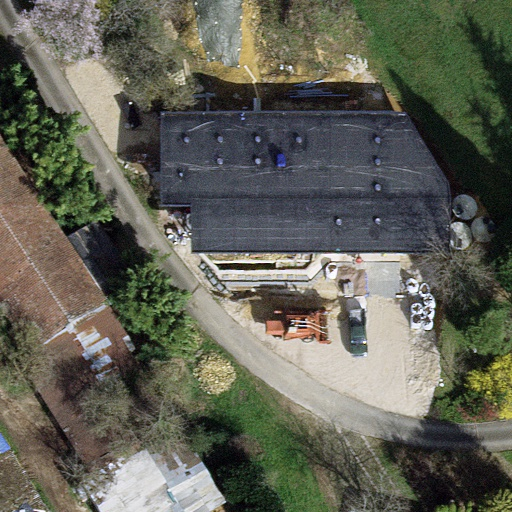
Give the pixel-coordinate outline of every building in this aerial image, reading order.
[(216,272),(305,272),(324,253),(400,253),(400,128),(168,126),(168,206),(198,206),(198,252),(216,272)] [(102,304),(0,149),(0,303),(31,351),(102,304)] [(134,353),(102,304),(31,351),(19,359),(99,486),(144,456),(127,431),(163,407),(130,356),(134,353)] [(204,511),(221,501),(177,434),(144,456),(99,486),(86,494),(98,511),(204,511)] [(0,511),(45,511),(0,443),(0,511)]
